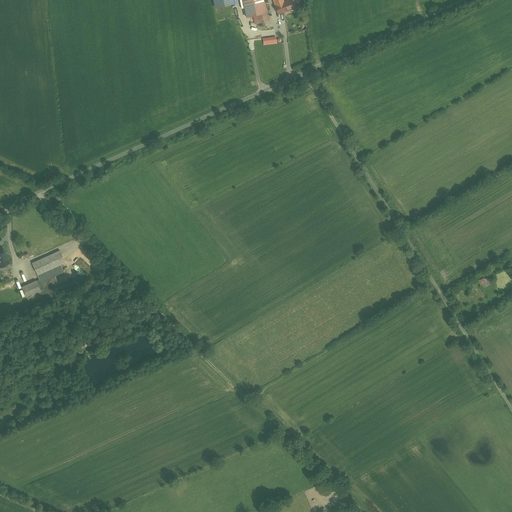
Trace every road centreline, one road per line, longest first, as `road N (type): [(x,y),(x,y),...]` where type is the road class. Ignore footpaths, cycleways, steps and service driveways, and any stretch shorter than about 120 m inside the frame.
road 1 (track): [(42,188),(300,432),(369,511)]
road 2 (unclassified): [(511,408),(304,74)]
road 3 (unclassified): [(0,210),(304,74)]
road 4 (unclassified): [(304,74),(465,0)]
